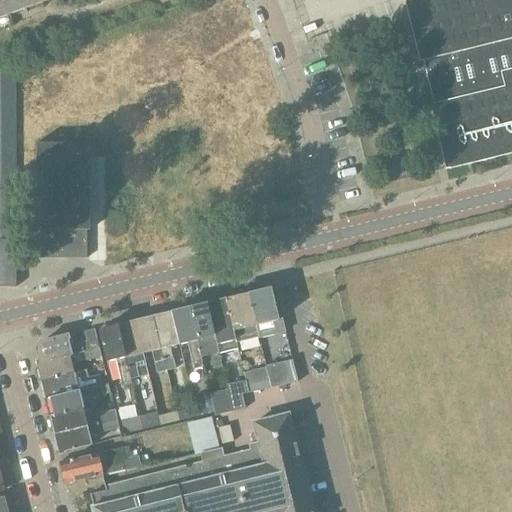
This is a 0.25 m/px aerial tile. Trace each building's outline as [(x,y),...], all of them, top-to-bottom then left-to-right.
[(2,0),(0,0),(0,18),(8,16),(2,0)] [(2,0),(8,16),(50,0),(2,0)] [(511,0),(403,0),(419,61),(422,60),(433,104),(429,105),(445,169),(449,168),(449,169),(511,153),(511,0)] [(0,86),(14,87),(14,64),(0,69),(0,86)] [(0,99),(14,100),(14,87),(0,86),(0,99)] [(0,112),(14,112),(14,100),(0,99),(0,112)] [(0,125),(14,125),(14,112),(0,112),(0,125)] [(0,137),(14,138),(14,125),(0,125),(0,137)] [(0,151),(14,151),(14,138),(0,137),(0,151)] [(22,259),(24,259),(24,257),(85,257),(85,258),(87,258),(87,230),(89,230),(89,229),(88,229),(88,173),(88,145),(89,145),(89,143),(36,143),(36,145),(36,174),(36,182),(23,182),(23,181),(22,181),(22,259)] [(0,164),(14,164),(14,151),(0,151),(0,164)] [(0,177),(14,177),(14,175),(14,164),(0,164),(0,177)] [(0,189),(14,190),(14,177),(0,177),(0,189)] [(0,203),(14,203),(14,190),(0,189),(0,203)] [(0,215),(14,216),(14,203),(0,203),(0,215)] [(0,229),(14,229),(14,216),(0,215),(0,229)] [(14,229),(0,229),(0,287),(15,287),(15,242),(14,242),(14,229)] [(284,331),(281,318),(277,319),(270,288),(260,291),(257,289),(251,291),(249,294),(247,294),(255,326),(268,322),(271,334),(284,331)] [(225,299),(225,300),(235,343),(258,337),(255,326),(247,294),(246,294),(245,292),(235,295),(235,297),(225,299)] [(237,348),(235,343),(225,300),(223,300),(223,298),(211,300),(211,303),(206,304),(218,353),(237,348)] [(194,307),(188,309),(200,357),(218,353),(206,304),(205,304),(203,302),(196,304),(194,307)] [(200,357),(188,309),(183,310),(182,307),(171,310),(172,313),(170,313),(178,344),(187,342),(193,368),(202,366),(200,357)] [(158,316),(153,317),(165,371),(175,369),(169,347),(178,344),(170,313),(169,313),(166,311),(160,313),(158,316)] [(165,371),(153,317),(147,319),(144,317),(138,318),(136,321),(135,322),(142,353),(143,353),(151,351),(156,373),(165,371)] [(146,365),(143,353),(142,353),(135,322),(133,322),(131,320),(124,322),(122,325),(117,326),(130,380),(139,377),(136,367),(146,365)] [(131,384),(130,380),(117,326),(111,328),(108,325),(101,327),(100,330),(98,331),(106,362),(115,360),(122,386),(131,384)] [(36,348),(39,361),(39,362),(88,350),(86,341),(69,345),(67,336),(40,342),(36,348)] [(41,379),(41,381),(73,373),(71,364),(101,357),(99,347),(88,350),(39,362),(39,361),(37,362),(38,368),(36,371),(38,377),(41,379)] [(292,360),(265,366),(265,367),(270,388),(280,386),(297,382),(292,360)] [(46,398),(88,388),(107,383),(105,374),(75,382),(73,373),(41,381),(42,382),(40,385),(41,392),(44,393),(46,398)] [(245,384),(226,388),(227,390),(232,411),(244,408),(241,394),(247,393),(245,384)] [(50,416),(81,409),(79,400),(91,397),(88,388),(46,398),(47,404),(45,406),(46,413),(49,415),(50,416)] [(215,415),(232,411),(227,390),(210,394),(212,403),(214,412),(215,415)] [(196,416),(194,408),(175,412),(177,421),(196,416)] [(53,429),(54,434),(116,419),(114,410),(84,417),(81,409),(50,416),(50,418),(48,419),(50,430),(53,429)] [(175,412),(157,417),(159,425),(177,421),(175,412)] [(156,413),(139,418),(142,429),(159,425),(157,417),(156,413)] [(220,449),(200,454),(201,461),(104,485),(105,490),(88,494),(91,506),(89,506),(90,511),(311,511),(296,448),(287,414),(253,423),(257,442),(248,444),(249,450),(223,456),(220,449)] [(142,429),(139,418),(121,422),(122,426),(131,432),(142,429)] [(88,436),(99,433),(118,429),(116,419),(54,434),(56,440),(53,442),(55,449),(58,450),(59,453),(90,445),(88,436)] [(218,429),(222,445),(233,442),(229,426),(218,429)] [(63,484),(100,475),(139,466),(136,456),(99,465),(96,453),(57,463),(63,484)]
